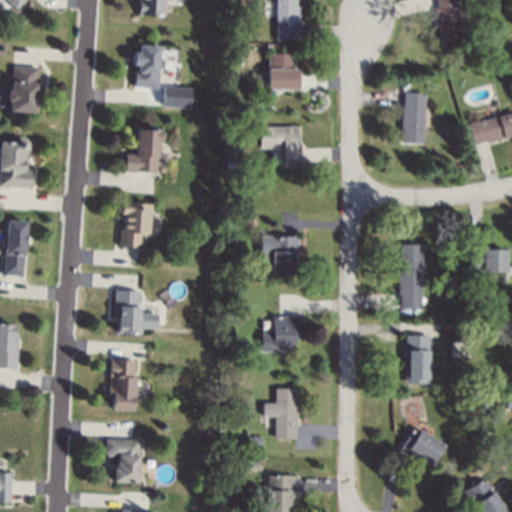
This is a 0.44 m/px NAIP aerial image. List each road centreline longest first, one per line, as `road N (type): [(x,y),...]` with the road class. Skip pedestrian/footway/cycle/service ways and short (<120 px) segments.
road 1 (residential): [(74,0),(56,511)]
road 2 (residential): [(369,16),(351,75),(345,446),(354,511)]
road 3 (residential): [(511,187),(348,197)]
